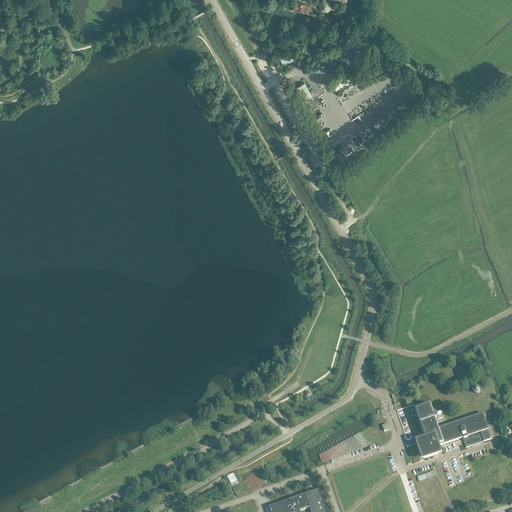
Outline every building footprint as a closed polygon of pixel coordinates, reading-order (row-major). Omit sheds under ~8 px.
[(331,1),(330,1),(328,0),(328,1),(325,0),(324,0),(321,0),(320,1),(320,2),(319,2),(319,3),(319,4),(318,4),(318,5),(318,6),(318,7),(318,8),(319,8),(319,9),(319,10),(320,11),(321,12),(322,12),(322,13),(323,13),(324,13),(325,13),(326,13),(327,13),(328,12),(329,12),(330,12),(330,11),(331,11),(331,10),(332,9),(332,8),(332,7),(332,6),(332,5),(332,4),(332,3),(331,2),(331,1)] [(309,13),(311,6),(306,5),(306,4),(299,2),(299,3),(294,1),(292,9),(310,14),(310,13),(309,13)] [(347,22),(348,15),(334,12),(332,19),(347,22)] [(339,33),(315,25),(313,33),(336,41),(339,33)] [(311,53),(312,53),(317,55),(320,45),(314,43),(312,50),(302,47),(301,51),(311,54),(311,53)] [(293,62),(288,54),(280,59),(284,67),(293,62)] [(322,74),(324,69),(312,65),(310,70),(322,74)] [(405,98),(416,98),(416,94),(410,94),(410,82),(402,82),(402,91),(407,91),(407,94),(405,94),(405,98)] [(312,96),(305,83),(295,88),(303,101),(312,96)] [(438,430),(430,406),(416,411),(424,435),(425,434),(426,435),(426,434),(427,438),(427,439),(427,440),(428,440),(428,441),(419,444),(424,458),(438,453),(436,447),(463,437),(464,439),(463,439),(464,439),(467,438),(468,442),(468,443),(465,444),(466,448),(491,439),(482,415),(438,430)] [(267,482),(260,469),(244,479),(250,491),(265,483),(267,482)] [(434,470),(418,476),(420,482),(436,476),(434,470)] [(233,473),(227,476),(231,483),(237,480),(233,473)] [(326,511),(323,503),(319,490),(269,508),(270,511),(326,511)]
